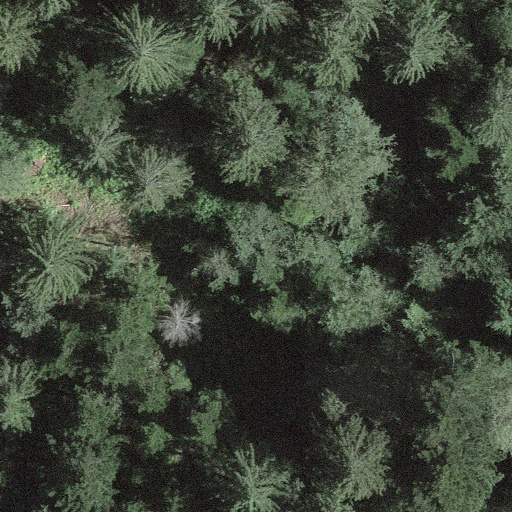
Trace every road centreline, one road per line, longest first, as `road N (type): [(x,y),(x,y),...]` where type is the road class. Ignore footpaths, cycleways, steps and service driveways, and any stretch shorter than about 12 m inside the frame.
road 1 (track): [(511,344),(448,218),(415,115)]
road 2 (track): [(511,196),(415,115),(383,0)]
